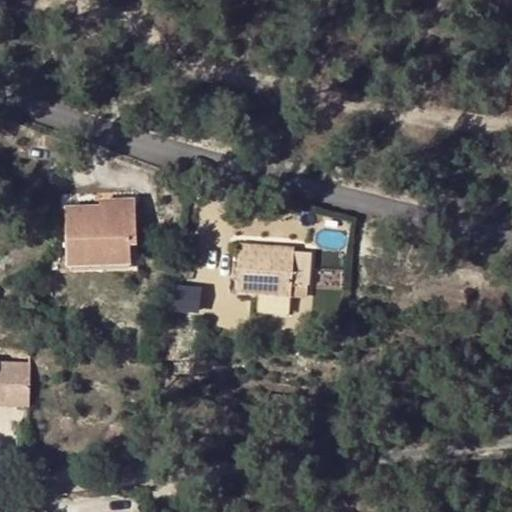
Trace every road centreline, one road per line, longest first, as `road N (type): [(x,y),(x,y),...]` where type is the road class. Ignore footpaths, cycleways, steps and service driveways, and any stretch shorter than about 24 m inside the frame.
road 1 (track): [(511,236),(0,91)]
road 2 (unclassified): [(221,461),(0,489)]
